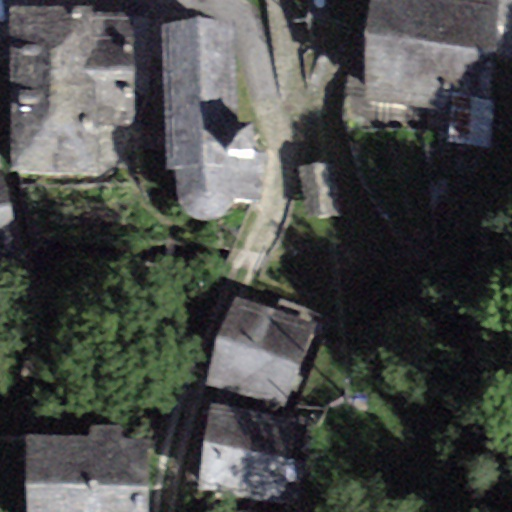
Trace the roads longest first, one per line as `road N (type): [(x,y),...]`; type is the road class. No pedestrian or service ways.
road 1 (track): [(159,511),(207,333),(241,268),(274,172),(274,76)]
road 2 (unclassified): [(81,0),(236,10),(274,76)]
